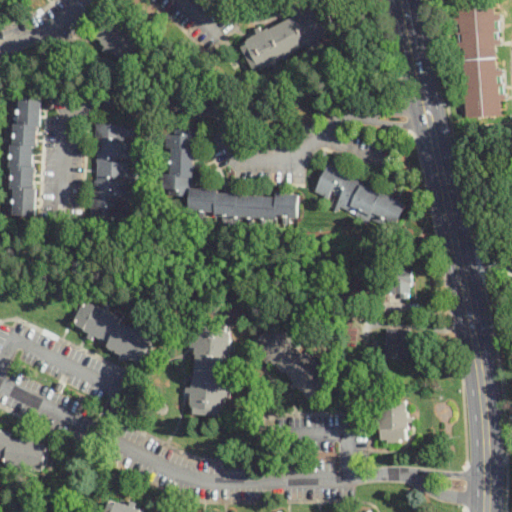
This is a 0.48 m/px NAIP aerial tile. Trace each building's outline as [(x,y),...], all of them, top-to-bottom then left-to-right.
[(492,0),(457,2),(464,119),(502,117),(499,71),(496,71),(492,0)] [(258,77),(331,31),(312,1),(239,46),(258,77)] [(96,34),(122,62),(142,44),(116,16),(96,34)] [(44,99),(19,98),(13,212),(38,214),(44,99)] [(127,222),(131,126),(96,124),(94,179),(93,179),(92,221),(127,222)] [(299,196),(195,190),(198,131),(164,130),(160,194),(193,196),(192,215),(298,220),(299,196)] [(405,205),(328,164),(314,190),(391,231),(405,205)] [(410,299),(409,269),(386,270),(386,294),(397,293),(398,299),(410,299)] [(108,348),(145,366),(159,338),(86,303),(75,325),(110,342),(108,348)] [(261,338),(307,404),(331,388),(285,321),(261,338)] [(224,417),(232,326),(200,324),(192,415),(224,417)] [(409,331),(389,328),(385,357),(406,360),(409,331)] [(381,402),(381,443),(410,443),(410,402),(381,402)] [(0,462),(47,471),(52,442),(0,432),(0,462)] [(141,511),(111,502),(107,511),(141,511)]
